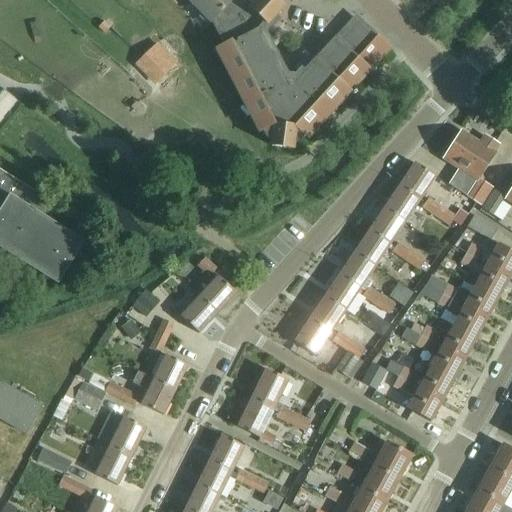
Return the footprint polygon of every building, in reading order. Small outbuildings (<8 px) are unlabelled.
[(184,0),(209,24),(213,20),(226,31),(218,36),(224,48),(217,51),(218,52),(213,55),(221,64),(223,63),(239,94),(238,95),(240,108),(249,117),(251,116),(259,133),(260,132),(265,140),(271,141),(270,148),(279,149),(281,149),(290,150),(291,144),(297,145),(304,138),(304,139),(317,125),(319,126),(329,120),(335,108),(334,107),(346,94),(347,95),(358,88),(354,85),(366,72),(368,73),(378,66),(374,63),(387,49),(354,19),(292,87),(296,90),(292,93),(282,92),(280,88),(285,86),(257,32),(264,24),(249,10),(236,0),(184,0)] [(266,25),(274,16),(280,9),(269,0),(259,0),(249,10),(264,24),(266,25)] [(155,44),(141,58),(155,73),(162,66),(166,70),(173,63),(155,44)] [(466,197),(478,180),(493,155),(491,154),(497,145),(484,137),(479,146),(460,134),(444,159),(460,170),(449,187),(466,197)] [(397,188),(417,202),(433,179),(413,165),(397,188)] [(0,250),(4,253),(57,286),(83,243),(48,221),(56,207),(0,171),(0,250)] [(480,206),(492,189),(478,180),(466,197),(480,206)] [(417,202),(397,188),(382,211),(403,224),(403,223),(417,202)] [(493,191),(481,210),(492,217),(504,198),(493,191)] [(435,218),(441,208),(428,199),(421,209),(435,218)] [(441,208),(435,218),(448,227),(451,223),(455,217),(441,208)] [(368,233),(388,246),(400,228),(411,238),(422,245),(426,239),(403,223),(403,224),(382,211),(368,233)] [(455,217),(451,223),(459,228),(467,217),(459,211),(455,217)] [(466,228),(490,241),(496,230),(473,216),(466,228)] [(353,255),(373,269),(388,246),(368,233),(353,255)] [(511,254),(498,247),(487,266),(476,260),(481,249),(458,237),(453,248),(465,254),(464,256),(508,281),(511,274),(511,254)] [(405,262),(411,253),(397,244),(391,253),(405,262)] [(411,253),(405,262),(418,271),(419,271),(425,275),(431,267),(424,263),(425,262),(411,253)] [(353,255),(338,278),(358,291),(356,293),(363,297),(369,288),(368,288),(371,283),(366,279),(373,269),(353,255)] [(474,289),(497,301),(508,281),(464,256),(459,265),(470,271),(471,269),(482,275),(474,289)] [(203,259),(196,266),(197,267),(209,278),(216,270),(204,259),(203,259)] [(424,287),(486,322),(497,301),(474,289),(469,298),(458,291),(430,277),(425,287),(424,286),(424,287)] [(198,298),(217,315),(235,294),(217,278),(198,298)] [(323,300),(343,313),(358,291),(338,278),(323,300)] [(452,330),(474,342),(486,322),(424,287),(415,301),(418,303),(422,297),(447,312),(445,314),(457,320),(452,330)] [(375,307),(381,297),(369,288),(362,298),(375,307)] [(136,300),(136,301),(151,313),(159,303),(143,291),(136,300)] [(381,297),(375,307),(388,316),(394,306),(381,297)] [(217,315),(198,298),(180,318),(198,335),(217,315)] [(308,322),(328,335),(343,313),(323,300),(308,322)] [(380,320),(372,332),(382,338),(389,327),(380,320)] [(160,355),(173,326),(162,321),(148,350),(160,355)] [(130,322),(119,330),(127,340),(137,332),(130,322)] [(328,335),(308,322),(293,345),(313,358),(328,335)] [(418,337),(413,346),(425,353),(436,333),(425,327),(419,337),(418,337)] [(413,346),(418,337),(406,330),(401,339),(413,346)] [(441,350),(463,362),(474,342),(452,330),(441,350)] [(345,351),(351,342),(338,333),(331,343),(345,351)] [(351,342),(345,351),(347,353),(335,371),(346,378),(364,350),(351,342)] [(429,371),(452,383),(463,362),(441,350),(429,371)] [(153,381),(175,392),(187,368),(164,357),(153,381)] [(396,379),(441,403),(452,383),(429,371),(424,381),(412,375),(413,373),(389,362),(385,372),(397,378),(396,379)] [(374,392),(385,373),(371,365),(360,383),(374,392)] [(75,376),(74,378),(83,382),(105,393),(104,393),(105,394),(133,408),(138,397),(94,375),(81,369),(77,377),(75,376)] [(250,401),(273,412),(278,414),(275,419),(304,432),(310,422),(282,409),(283,407),(276,404),(287,383),(264,372),(250,401)] [(175,392),(153,381),(137,373),(132,385),(147,392),(141,405),(163,416),(175,392)] [(83,382),(74,378),(64,397),(95,412),(105,394),(83,383),(83,382)] [(441,403),(396,379),(392,388),(402,393),(413,399),(407,411),(429,424),(441,403)] [(0,421),(22,433),(38,406),(0,384),(0,421)] [(273,412),(250,401),(236,429),(258,441),(258,440),(271,446),(275,438),(262,432),(273,412)] [(109,447),(131,458),(145,429),(117,415),(113,422),(119,425),(109,447)] [(231,474),(243,450),(221,439),(209,463),(264,491),(268,483),(239,470),(236,477),(231,474)] [(368,451),(353,443),(348,453),(362,461),(368,451)] [(385,444),(372,467),(398,481),(410,458),(385,444)] [(489,469),(511,481),(511,451),(501,446),(489,469)] [(131,458),(109,447),(94,476),(116,487),(131,458)] [(71,463),(42,449),(36,462),(65,475),(71,463)] [(197,487),(219,498),(229,478),(262,494),(264,491),(209,463),(197,487)] [(355,473),(342,466),(336,475),(350,483),(355,473)] [(385,503),(398,481),(372,467),(360,489),(385,503)] [(511,487),(511,481),(489,469),(476,492),(502,506),(503,505),(511,487)] [(51,482),(58,485),(57,486),(87,501),(92,491),(62,476),(62,477),(55,473),(51,482)] [(185,511),(211,511),(219,498),(197,487),(185,511)] [(330,488),(324,498),(348,511),(347,511),(380,511),(385,503),(360,489),(354,500),(343,494),(343,495),(330,488)] [(511,511),(511,509),(503,505),(502,506),(476,492),(465,511),(511,511)] [(87,511),(114,511),(117,509),(95,498),(87,511)]
